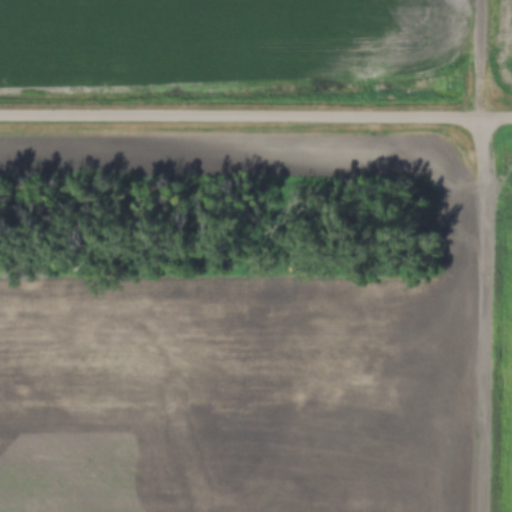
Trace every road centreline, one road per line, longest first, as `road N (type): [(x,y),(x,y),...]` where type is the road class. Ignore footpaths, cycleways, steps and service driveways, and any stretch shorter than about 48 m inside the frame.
road 1 (residential): [(511,113),(0,110)]
road 2 (track): [(473,511),(478,113)]
